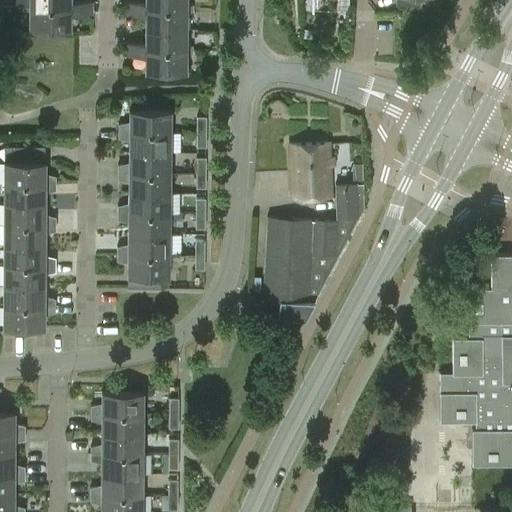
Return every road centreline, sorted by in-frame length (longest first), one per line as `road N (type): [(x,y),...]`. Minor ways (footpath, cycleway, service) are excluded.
road 1 (residential): [(430,131),(243,511)]
road 2 (residential): [(265,511),(293,443),(464,146)]
road 3 (residential): [(85,360),(165,344),(216,297),(230,251),(242,70)]
road 4 (residential): [(85,360),(87,111)]
road 5 (residential): [(53,511),(54,364)]
road 6 (residential): [(511,0),(441,110)]
